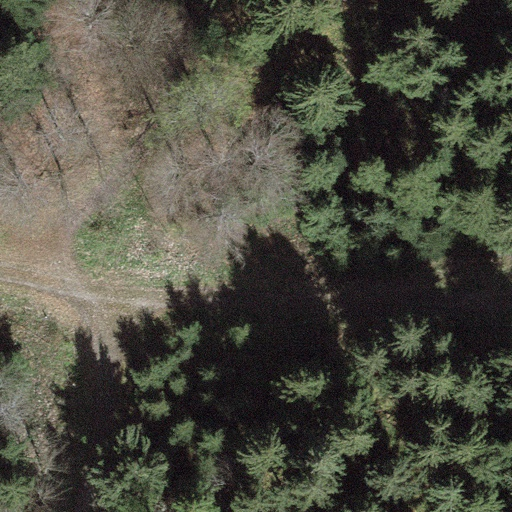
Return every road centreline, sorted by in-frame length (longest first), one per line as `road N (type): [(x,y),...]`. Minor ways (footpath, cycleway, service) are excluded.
road 1 (track): [(0,275),(367,317),(511,302)]
road 2 (track): [(120,291),(109,391),(77,511)]
